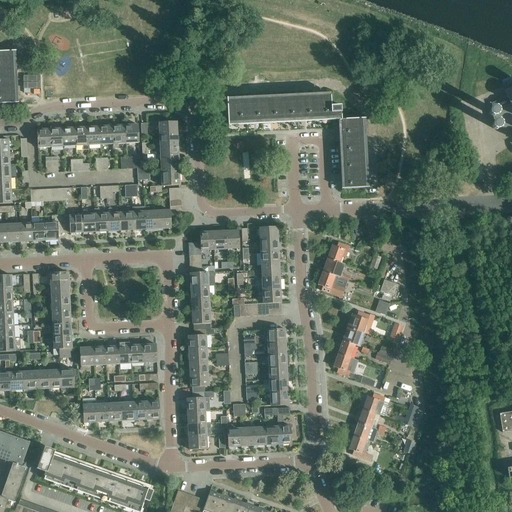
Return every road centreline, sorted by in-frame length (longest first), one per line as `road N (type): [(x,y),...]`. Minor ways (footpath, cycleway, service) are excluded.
road 1 (residential): [(297,210),(198,213),(197,137),(181,104),(42,109),(20,129),(0,129)]
road 2 (residential): [(316,436),(297,210)]
road 3 (residential): [(177,470),(0,410)]
road 4 (residential): [(328,210),(511,201)]
road 5 (residential): [(170,326),(168,254),(84,258)]
road 6 (residential): [(84,258),(90,330),(170,326)]
road 7 (residential): [(177,470),(170,326)]
road 8 (motorway): [(482,0),(511,138)]
road 9 (residential): [(309,455),(177,470)]
